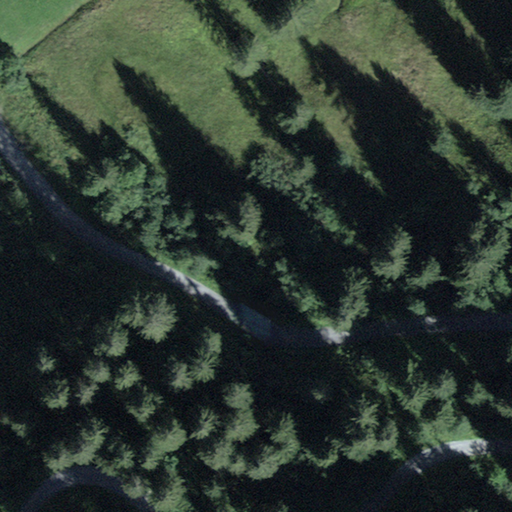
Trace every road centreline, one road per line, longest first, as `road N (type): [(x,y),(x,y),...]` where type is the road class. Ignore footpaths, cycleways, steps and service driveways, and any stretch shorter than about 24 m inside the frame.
road 1 (track): [(511,324),(281,336),(88,237),(0,134)]
road 2 (track): [(371,511),(439,453),(511,449)]
road 3 (track): [(32,511),(46,491),(79,474),(110,482),(145,511)]
